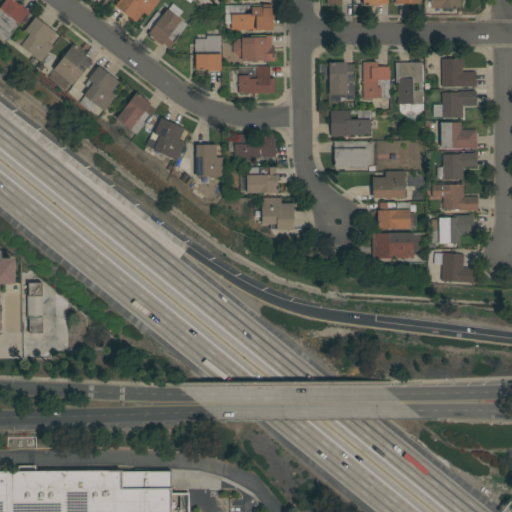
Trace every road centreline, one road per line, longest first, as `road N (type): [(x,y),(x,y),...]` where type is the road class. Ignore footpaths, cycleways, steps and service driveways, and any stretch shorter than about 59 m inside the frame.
road 1 (motorway): [(458,511),(0,143)]
road 2 (motorway): [(0,186),(395,511)]
road 3 (motorway): [(375,322),(287,307),(255,293),(51,146),(0,124)]
road 4 (residential): [(57,0),(188,99),(242,119),(301,118)]
road 5 (residential): [(501,0),(505,259)]
road 6 (residential): [(300,0),(302,166),(341,226)]
road 7 (secondary): [(193,413),(414,411)]
road 8 (secondary): [(407,394),(190,394)]
road 9 (residential): [(300,35),(511,35)]
road 10 (secondary): [(0,416),(193,413)]
road 11 (secondary): [(190,394),(0,392)]
road 12 (motorway): [(511,339),(375,322)]
